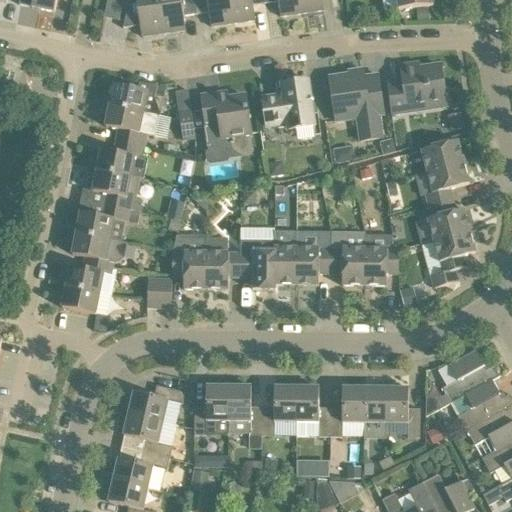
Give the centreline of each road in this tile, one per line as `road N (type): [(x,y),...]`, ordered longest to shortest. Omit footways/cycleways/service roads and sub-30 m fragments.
road 1 (residential): [(75,55),(172,66),(330,44),(488,39)]
road 2 (residential): [(99,364),(139,349),(433,340),(491,307)]
road 3 (residential): [(75,55),(24,332)]
road 4 (residential): [(57,511),(81,397),(99,364)]
road 5 (residential): [(511,158),(488,39)]
